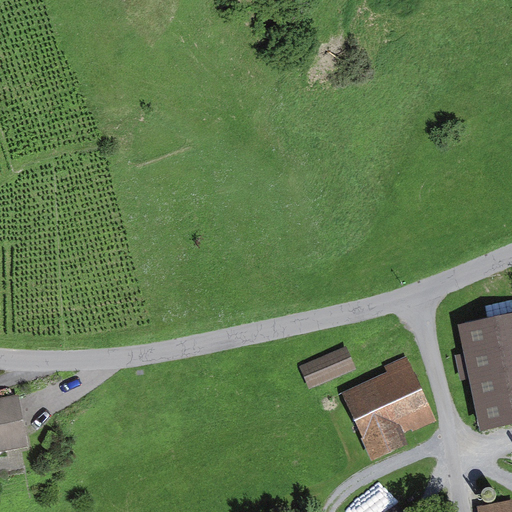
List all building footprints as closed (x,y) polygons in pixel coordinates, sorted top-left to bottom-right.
[(511,311),(458,323),(481,430),(511,423),(511,311)] [(312,388),(358,368),(348,345),(302,365),(312,388)] [(390,372),(343,393),(373,459),(410,442),(407,433),(439,419),(411,355),(387,365),(390,372)] [(19,401),(0,402),(0,453),(23,452),(19,401)] [(376,511),(402,498),(393,483),(368,497),(376,511)] [(511,511),(511,499),(479,506),(480,511),(511,511)]
